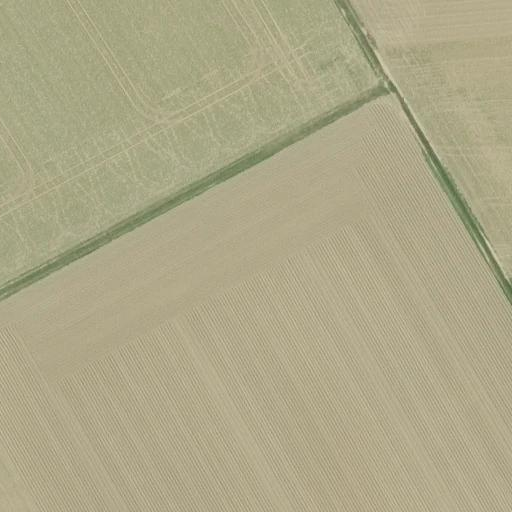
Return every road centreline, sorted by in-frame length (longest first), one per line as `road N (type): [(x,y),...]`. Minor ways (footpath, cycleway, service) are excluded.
road 1 (track): [(0,296),(385,87)]
road 2 (track): [(335,0),(511,299)]
